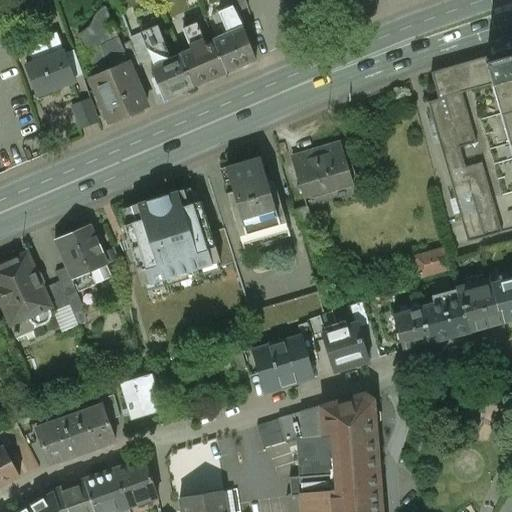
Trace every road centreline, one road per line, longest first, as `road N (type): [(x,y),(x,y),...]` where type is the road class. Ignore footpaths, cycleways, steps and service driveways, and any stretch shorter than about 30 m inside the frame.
road 1 (secondary): [(0,222),(307,92),(511,20)]
road 2 (secondary): [(480,0),(0,195)]
road 3 (residential): [(158,447),(391,371)]
road 4 (residential): [(0,505),(104,460),(158,447)]
road 5 (residential): [(393,511),(390,466),(402,421),(391,371)]
road 6 (residential): [(391,371),(489,340),(511,347)]
